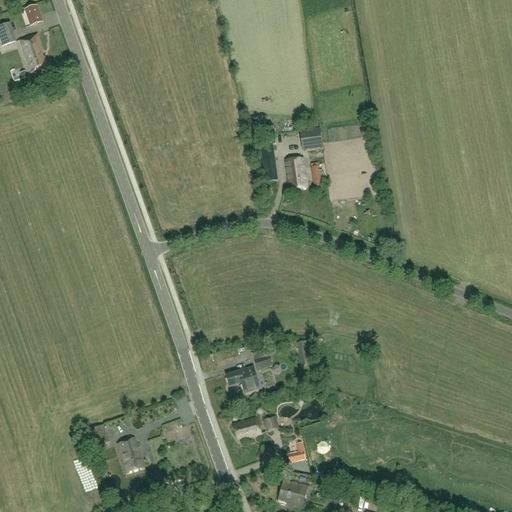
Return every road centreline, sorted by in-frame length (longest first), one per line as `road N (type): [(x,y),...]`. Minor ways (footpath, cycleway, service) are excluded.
road 1 (unclassified): [(148,252),(231,227),(275,226),(511,316)]
road 2 (tertiary): [(238,511),(148,252)]
road 3 (tertiary): [(148,252),(58,0)]
